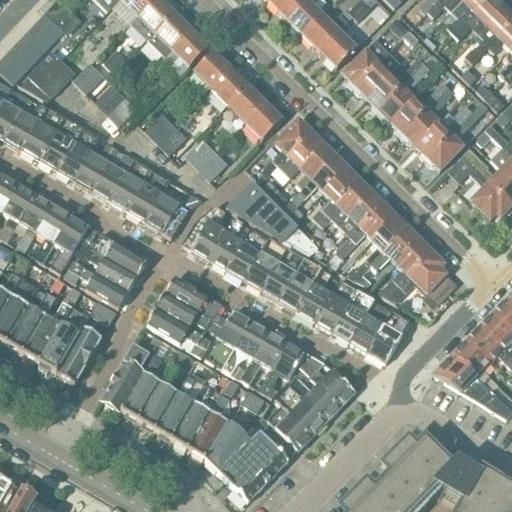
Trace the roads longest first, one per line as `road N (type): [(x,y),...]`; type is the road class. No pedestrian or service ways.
road 1 (residential): [(494,288),(204,0)]
road 2 (residential): [(399,402),(371,375),(291,340),(249,315),(227,290),(164,263)]
road 3 (residential): [(64,430),(164,263)]
road 4 (residential): [(164,263),(105,231),(83,204),(30,173),(0,166)]
road 5 (residential): [(189,511),(183,497),(64,430)]
road 6 (residential): [(399,402),(407,373),(494,288)]
road 7 (residential): [(300,511),(399,402)]
road 8 (residential): [(511,472),(399,402)]
